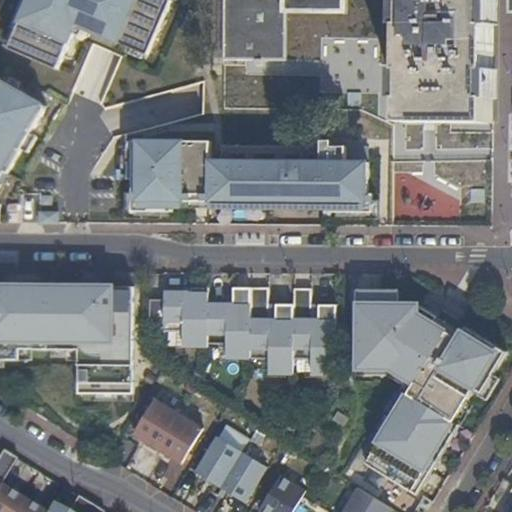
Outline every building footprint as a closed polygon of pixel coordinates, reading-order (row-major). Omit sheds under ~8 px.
[(17,50),(66,70),(81,34),(85,23),(96,27),(111,33),(110,36),(156,55),(179,0),(177,0),(30,0),(26,11),(32,14),(17,50)] [(222,0),(221,61),(253,61),(253,66),(260,66),(260,61),(283,62),(284,10),(340,11),(340,0),(222,0)] [(403,0),(403,123),(490,125),(492,0),(403,0)] [(96,27),(85,23),(81,34),(91,39),(96,27)] [(401,93),(403,64),(378,63),(379,42),(341,40),(339,69),(361,70),(360,90),(401,93)] [(0,190),(49,107),(0,78),(0,190)] [(214,141),(129,140),(129,179),(135,179),(135,211),(175,212),(176,201),(196,201),(196,188),(211,189),(210,201),(335,203),(335,213),(375,213),(376,194),(371,194),(371,147),(349,147),(348,162),(332,162),(214,161),(214,141)] [(333,147),(332,162),(348,162),(349,147),(334,147),(333,147)] [(196,188),(196,201),(210,201),(211,189),(196,188)] [(133,396),(134,289),(0,287),(0,361),(3,361),(20,361),(20,351),(31,351),(67,351),(78,351),(78,362),(78,395),(94,395),(133,396)] [(312,375),(337,376),(337,306),(320,306),(319,322),(311,321),(312,290),(295,290),(295,307),(277,306),(277,322),(269,322),(269,290),(234,289),(234,306),(209,305),(209,289),(191,289),(191,294),(165,294),(165,301),(150,301),(149,330),(164,330),(164,332),(184,332),(183,349),(208,349),(208,345),(227,345),(227,359),(270,360),(270,375),(294,375),(294,360),(312,360),(312,375)] [(366,465),(417,496),(460,426),(455,423),(475,389),(483,394),(508,353),(467,328),(464,333),(419,306),(399,305),(399,291),(355,291),(355,369),(391,370),(415,384),(366,465)] [(31,351),(20,351),(20,361),(31,362),(31,351)] [(67,362),(78,362),(78,351),(67,351),(67,362)] [(133,396),(94,395),(94,403),(133,404),(133,396)] [(157,400),(136,435),(183,464),(205,429),(157,400)] [(219,437),(197,472),(246,503),(268,468),(219,437)] [(103,511),(78,497),(69,511),(53,503),(47,511),(45,511),(1,485),(17,459),(3,451),(0,456),(0,511),(103,511)] [(281,476),(260,511),(261,511),(294,511),(307,492),(281,476)] [(390,511),(393,509),(360,489),(345,511),(390,511)]
